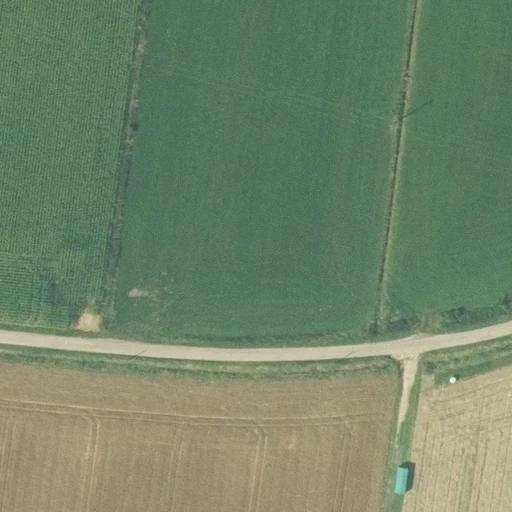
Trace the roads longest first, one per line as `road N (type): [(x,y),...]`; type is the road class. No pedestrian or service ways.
road 1 (unclassified): [(0,330),(167,348),(297,349),(478,335),(511,324)]
road 2 (track): [(391,511),(416,342)]
